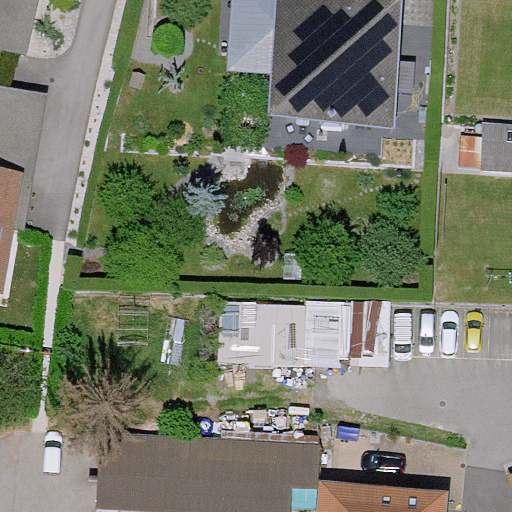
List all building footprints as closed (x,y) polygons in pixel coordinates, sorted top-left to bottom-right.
[(379,138),(386,17),(285,11),(285,0),(228,0),(226,42),(265,44),(260,132),(379,138)] [(0,281),(17,176),(0,173),(0,281)] [(309,498),(312,458),(97,442),(91,511),(283,511),(285,496),(309,498)] [(511,511),(511,480),(499,486),(509,511),(511,511)] [(437,511),(438,504),(312,494),(310,511),(437,511)]
